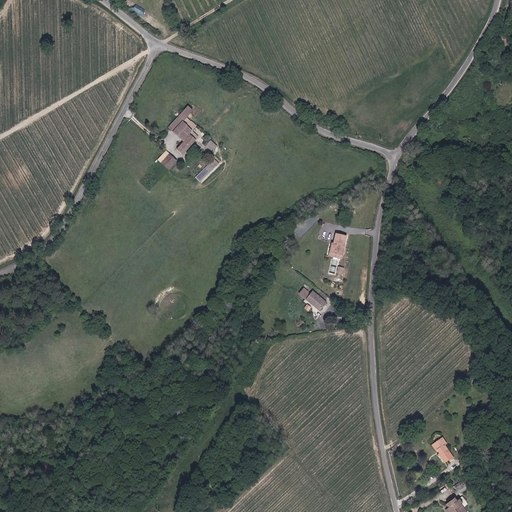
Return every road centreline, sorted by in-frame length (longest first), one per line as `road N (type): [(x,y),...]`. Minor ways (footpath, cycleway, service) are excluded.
road 1 (unclassified): [(397,511),(384,454),(372,294),(396,156)]
road 2 (residential): [(157,44),(51,242),(0,273)]
road 3 (unclassified): [(157,44),(262,85),(316,128),(396,156)]
road 4 (unclassified): [(396,156),(455,83),(498,0)]
road 5 (track): [(511,175),(468,165),(417,171),(413,155),(396,156)]
